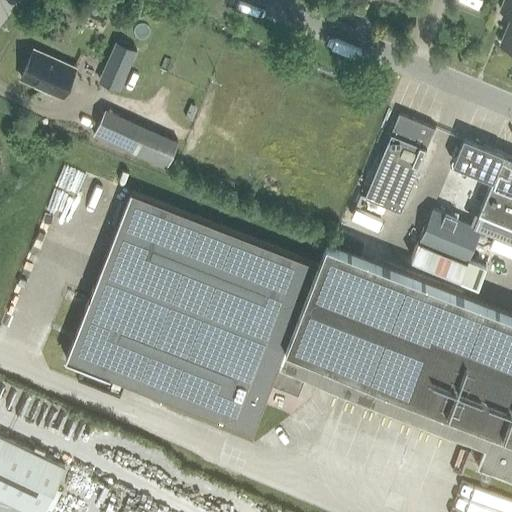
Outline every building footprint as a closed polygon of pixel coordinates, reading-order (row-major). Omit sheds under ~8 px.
[(511,0),(504,0),(500,13),(511,18),(500,45),(511,50),(511,0)] [(108,64),(126,72),(136,50),(117,41),(108,64)] [(20,78),(62,97),(75,69),(33,49),(20,78)] [(134,121),(104,108),(92,134),(122,147),(134,121)] [(385,145),(386,146),(366,195),(365,194),(364,195),(400,210),(414,177),(412,176),(433,128),(434,128),(435,127),(399,112),(385,145)] [(151,161),(166,167),(178,141),(163,134),(151,161)] [(511,157),(507,155),(507,154),(503,153),(502,155),(463,139),(453,163),(492,179),(478,212),(482,214),(483,213),(511,225),(511,157)] [(317,264),(131,191),(66,359),(252,431),(270,384),(317,264)] [(432,208),(418,241),(411,258),(460,278),(481,228),(433,208),(432,208)] [(317,264),(270,384),(298,394),(305,374),(485,443),(478,462),(511,474),(511,314),(326,242),(317,264)] [(0,496),(33,511),(43,511),(66,465),(0,434),(0,496)]
